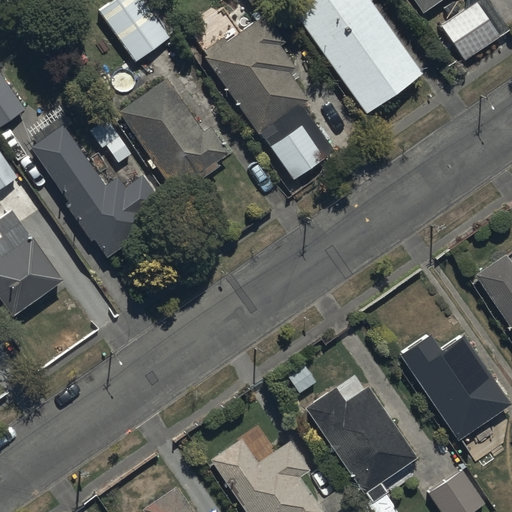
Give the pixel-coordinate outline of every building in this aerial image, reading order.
[(146,0),(110,0),(99,8),(134,58),(170,33),(146,0)] [(374,0),(294,0),(291,3),(366,109),(423,68),(374,0)] [(417,0),(424,9),(435,0),(417,0)] [(498,32),(475,0),(441,24),(465,57),(498,32)] [(284,35),(264,9),(203,55),(257,127),(260,125),(298,175),(335,146),(301,100),(308,95),(288,69),(297,63),(279,39),(284,35)] [(0,69),(0,121),(25,104),(0,69)] [(203,125),(165,73),(117,107),(172,184),(188,173),(193,179),(218,160),(216,157),(229,147),(210,120),(203,125)] [(62,119),(30,141),(89,237),(93,234),(104,252),(127,238),(128,241),(171,215),(143,169),(123,181),(117,172),(104,180),(62,119)] [(0,185),(17,174),(0,148),(0,185)] [(11,205),(0,214),(0,228),(1,231),(0,231),(0,290),(14,309),(63,272),(11,205)] [(511,259),(505,249),(474,269),(511,325),(511,259)] [(429,329),(399,349),(458,435),(511,399),(463,329),(440,345),(429,329)] [(336,381),(303,403),(362,488),(416,451),(367,381),(346,395),(336,381)] [(290,436),(257,457),(241,433),(209,453),(248,511),(319,511),(324,509),(299,471),(309,464),(290,436)] [(462,467),(427,490),(441,511),(466,511),(484,501),(462,467)] [(197,511),(177,480),(142,503),(147,511),(197,511)]
